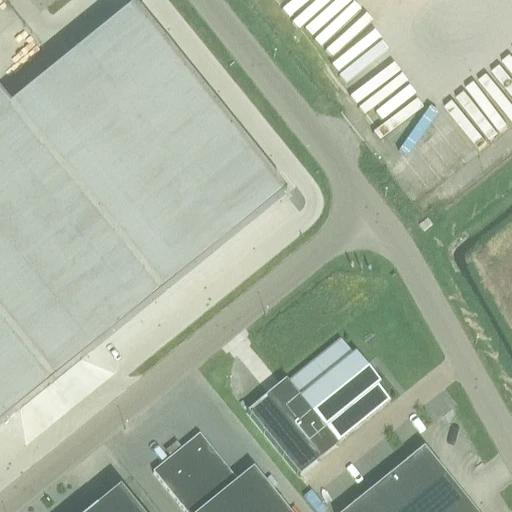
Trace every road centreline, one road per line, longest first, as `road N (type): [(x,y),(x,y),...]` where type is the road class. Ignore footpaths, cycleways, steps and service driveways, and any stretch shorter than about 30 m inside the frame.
road 1 (unclassified): [(367,210),(0,509)]
road 2 (unclassified): [(511,444),(400,250),(367,210)]
road 3 (unclassified): [(367,210),(203,0)]
